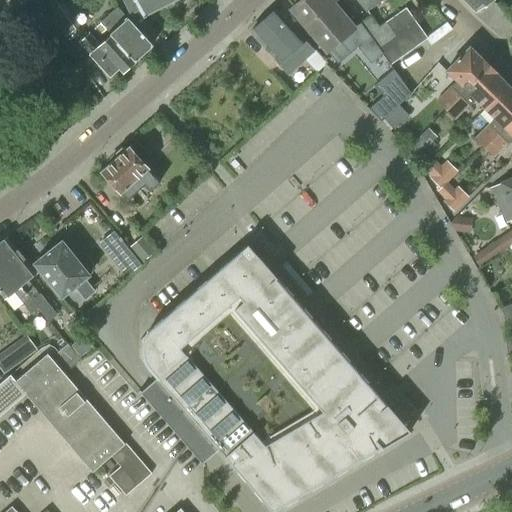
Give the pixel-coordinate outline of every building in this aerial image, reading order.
[(27,0),(32,8),(30,10),(43,33),(52,28),(40,5),(48,0),(27,0)] [(53,0),(43,7),(64,38),(74,30),(54,0),(53,0)] [(123,0),(133,20),(143,15),(143,16),(175,0),(123,0)] [(330,0),(301,0),(291,9),(326,52),(345,36),(355,48),(369,36),(359,23),(352,29),(331,3),(332,2),(330,0)] [(380,0),(355,0),(364,12),(380,0)] [(461,0),(475,13),(495,1),(494,0),(461,0)] [(100,47),(89,35),(80,44),(109,76),(118,68),(122,73),(153,45),(118,7),(100,24),(112,37),(100,47)] [(394,36),(377,48),(382,54),(390,66),(426,40),(427,39),(426,39),(404,8),(384,23),(394,36)] [(278,64),(288,75),(299,66),(315,51),(305,40),(277,9),(250,32),(278,64)] [(369,16),(359,23),(369,36),(377,48),(394,36),(384,23),(377,28),(369,16)] [(436,101),(445,110),(489,66),(469,47),(446,71),(455,81),(436,101)] [(474,99),(484,109),(508,85),(489,66),(445,110),(455,120),(474,99)] [(381,121),(384,119),(399,105),(411,93),(394,69),(374,85),(384,96),(369,108),(381,121)] [(474,138),(483,148),(511,119),(511,89),(508,85),(484,109),(493,119),(474,138)] [(384,119),(393,129),(408,116),(399,105),(384,119)] [(511,119),(483,148),(493,158),(511,138),(511,154),(509,157),(511,162),(511,161),(511,119)] [(407,148),(416,157),(432,142),(423,133),(407,148)] [(122,148),(117,153),(116,161),(103,172),(128,200),(144,185),(150,192),(160,183),(141,162),(150,155),(138,141),(129,149),(122,148)] [(429,178),(438,187),(457,171),(446,161),(441,166),(434,160),(424,170),(431,176),(429,178)] [(457,171),(438,187),(439,188),(436,191),(444,199),(442,201),(454,212),(469,198),(457,186),(454,189),(447,183),(458,171),(457,171)] [(511,176),(489,187),(507,224),(511,221),(511,176)] [(57,204),(51,209),(55,215),(62,210),(57,204)] [(450,223),(455,232),(470,233),(471,218),(457,216),(450,223)] [(511,229),(472,256),(479,267),(506,249),(511,253),(511,229)] [(113,232),(98,245),(126,279),(141,267),(113,232)] [(143,236),(130,248),(143,262),(156,251),(143,236)] [(0,243),(0,259),(38,308),(48,321),(57,314),(40,293),(39,294),(34,288),(43,281),(8,238),(0,243)] [(75,287),(81,294),(85,299),(88,297),(89,298),(74,310),(81,319),(102,300),(90,286),(85,279),(89,275),(89,274),(91,272),(92,266),(88,261),(81,260),(79,262),(62,242),(34,264),(61,298),(75,287)] [(274,511),(407,433),(411,431),(248,243),(152,326),(148,329),(144,337),(142,349),(144,357),(148,367),(158,378),(143,392),(141,390),(139,392),(205,467),(205,463),(221,449),(270,508),(272,511),(274,511)] [(31,314),(38,308),(0,259),(0,291),(5,299),(14,292),(31,314)] [(503,316),(504,324),(511,320),(511,305),(511,304),(499,309),(503,316)] [(37,350),(26,335),(0,354),(0,367),(4,373),(37,350)] [(68,344),(58,353),(71,368),(81,359),(68,344)] [(183,511),(180,508),(175,511),(15,511),(10,506),(2,511),(0,511),(0,414),(25,393),(92,471),(99,466),(110,456),(120,467),(108,476),(125,496),(151,474),(66,375),(48,353),(15,381),(10,375),(0,383),(0,511),(183,511)]
